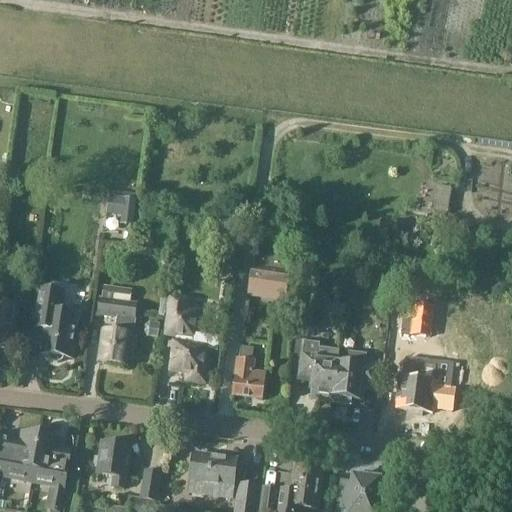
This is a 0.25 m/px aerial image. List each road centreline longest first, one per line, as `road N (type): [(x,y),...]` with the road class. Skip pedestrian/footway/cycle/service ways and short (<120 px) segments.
road 1 (track): [(511,74),(0,0)]
road 2 (unclassified): [(412,511),(409,471),(382,453),(92,412)]
